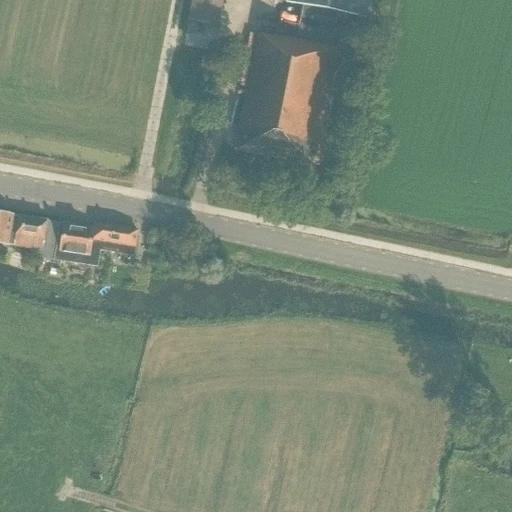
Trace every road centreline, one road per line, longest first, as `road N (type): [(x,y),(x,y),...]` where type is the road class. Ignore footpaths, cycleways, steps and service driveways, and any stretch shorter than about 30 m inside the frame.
road 1 (tertiary): [(511,287),(0,185)]
road 2 (track): [(136,210),(178,0)]
